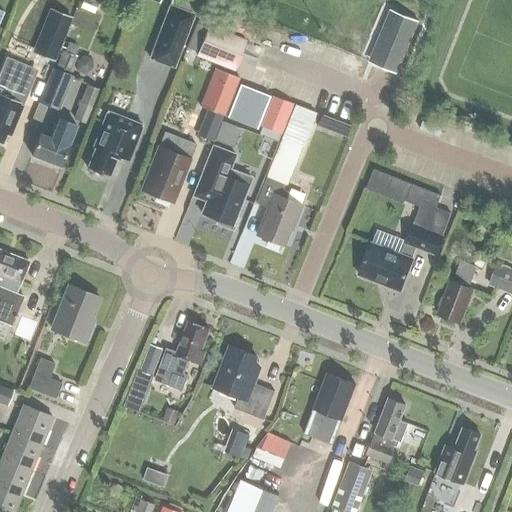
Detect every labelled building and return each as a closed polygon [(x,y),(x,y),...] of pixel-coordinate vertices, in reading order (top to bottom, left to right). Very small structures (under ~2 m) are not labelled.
[(96,13),(94,0),(89,0),(79,1),(81,15),(96,13)] [(57,3),(54,10),(66,15),(69,8),(57,3)] [(168,4),(148,59),(175,69),(195,14),(168,4)] [(66,15),(54,10),(49,8),(32,50),(37,52),(53,59),(54,59),(71,17),(66,15)] [(419,21),(390,9),(368,62),(396,74),(419,21)] [(229,28),(253,38),(258,25),(235,15),(229,28)] [(197,21),(186,47),(198,52),(209,26),(197,21)] [(196,56),(233,72),(246,42),(209,26),(196,56)] [(70,72),(76,56),(74,55),(61,50),(55,66),(70,72)] [(0,95),(0,143),(2,144),(5,134),(10,136),(23,105),(21,104),(34,71),(7,60),(0,75),(0,87),(4,89),(1,96),(0,95)] [(73,77),(52,68),(38,102),(59,110),(73,77)] [(215,69),(199,107),(224,117),(230,100),(239,79),(215,69)] [(273,82),(271,90),(291,96),(293,88),(273,82)] [(85,85),(72,117),(85,122),(98,90),(85,85)] [(240,85),(227,118),(256,129),(269,96),(240,85)] [(279,135),(292,104),(274,96),(261,127),(279,135)] [(266,208),(256,234),(281,245),(292,219),(294,220),(301,205),(285,199),(288,193),(285,191),(316,113),(293,104),(265,176),(254,203),(266,208)] [(141,124),(107,110),(92,147),(94,148),(87,167),(108,176),(115,157),(127,161),(141,124)] [(319,115),(316,126),(347,135),(350,125),(319,115)] [(50,138),(39,133),(31,153),(59,165),(75,126),(58,119),(50,138)] [(157,146),(140,188),(172,201),(189,159),(189,158),(178,154),(184,139),(164,131),(158,146),(157,146)] [(200,172),(191,196),(205,201),(200,212),(217,219),(215,223),(232,230),(237,218),(238,217),(235,216),(238,209),(241,202),(250,177),(229,169),(235,154),(211,145),(200,172)] [(374,170),(367,186),(404,200),(410,184),(374,170)] [(411,223),(404,242),(400,254),(370,242),(357,275),(398,291),(411,258),(415,246),(434,254),(442,235),(441,235),(450,213),(435,207),(440,195),(410,184),(404,200),(419,206),(412,224),(411,223)] [(0,319),(9,324),(12,316),(14,317),(15,314),(13,314),(21,296),(14,293),(27,261),(0,249),(0,319)] [(442,298),(436,312),(458,321),(471,288),(468,287),(476,266),(460,259),(454,275),(459,277),(457,283),(448,279),(441,297),(442,298)] [(511,269),(496,263),(487,285),(511,294),(511,269)] [(89,327),(86,326),(98,298),(68,285),(50,328),(83,342),(89,327)] [(17,318),(14,317),(12,316),(9,324),(16,327),(13,335),(29,342),(36,326),(19,319),(17,318)] [(199,363),(204,350),(201,349),(208,329),(187,321),(175,353),(171,352),(171,353),(165,350),(154,378),(181,389),(187,374),(182,372),(188,358),(199,363)] [(163,349),(149,344),(139,371),(153,376),(163,349)] [(252,383),(258,368),(250,365),(254,355),(228,345),(212,386),(237,396),(232,407),(262,418),(273,390),(252,383)] [(47,378),(53,363),(38,357),(26,387),(54,398),(60,383),(47,378)] [(333,443),(354,384),(325,373),(304,432),(333,443)] [(10,389),(0,385),(0,407),(3,408),(10,389)] [(139,412),(143,402),(127,396),(123,406),(139,412)] [(389,462),(395,447),(392,446),(401,425),(397,424),(405,404),(388,398),(366,453),(389,462)] [(21,405),(10,434),(39,445),(50,417),(21,405)] [(174,424),(178,411),(166,407),(162,420),(174,424)] [(446,446),(435,473),(460,483),(465,470),(466,470),(469,462),(471,463),(476,451),(473,450),(480,435),(463,428),(454,449),(446,446)] [(225,448),(222,447),(220,451),(223,452),(223,453),(226,454),(226,453),(241,459),(249,435),(231,429),(225,448)] [(10,434),(0,457),(0,459),(29,471),(39,445),(10,434)] [(274,469),(281,456),(262,446),(255,459),(274,469)] [(0,491),(18,498),(29,471),(0,459),(0,491)] [(344,511),(355,511),(372,470),(348,461),(331,506),(344,511)] [(424,469),(425,467),(416,463),(415,467),(424,471),(418,484),(427,487),(433,472),(424,469)] [(415,467),(410,465),(404,480),(418,486),(418,484),(424,471),(415,467)] [(164,486),(167,472),(145,468),(142,481),(164,486)] [(240,479),(226,511),(271,511),(279,495),(240,479)] [(442,511),(449,495),(433,490),(425,511),(442,511)] [(12,511),(18,498),(0,491),(0,511),(12,511)] [(140,498),(135,511),(137,511),(151,511),(154,504),(140,498)]
